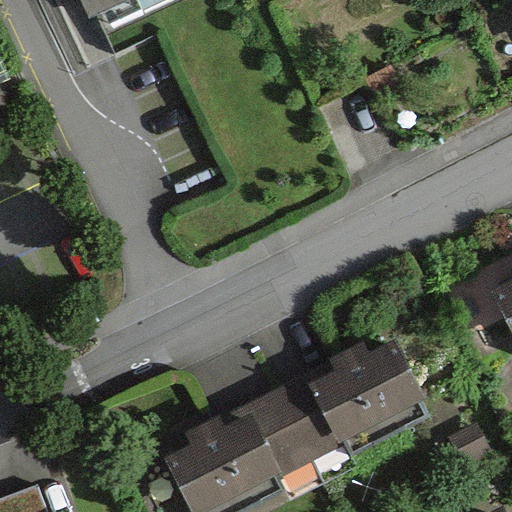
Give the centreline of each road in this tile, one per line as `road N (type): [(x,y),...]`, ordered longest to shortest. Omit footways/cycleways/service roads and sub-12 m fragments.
road 1 (residential): [(181,331),(511,160)]
road 2 (residential): [(181,331),(19,0)]
road 3 (residential): [(0,410),(181,331)]
